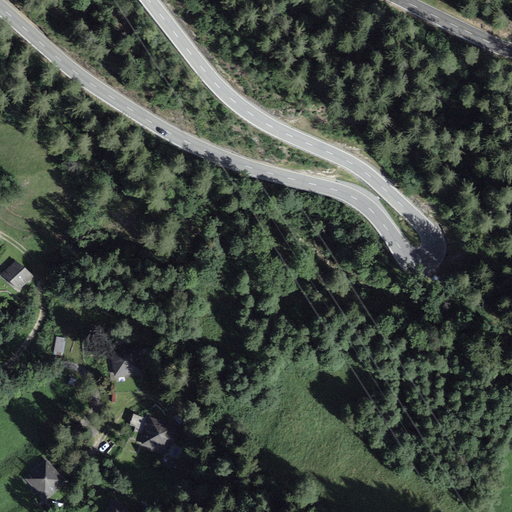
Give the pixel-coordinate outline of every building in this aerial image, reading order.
[(32,279),(16,263),(2,277),(18,293),(32,279)] [(139,346),(110,350),(114,378),(143,374),(139,346)] [(178,427),(150,417),(140,446),(168,455),(178,427)] [(66,485),(46,461),(25,478),(44,503),(66,485)] [(128,511),(115,501),(105,511),(128,511)]
